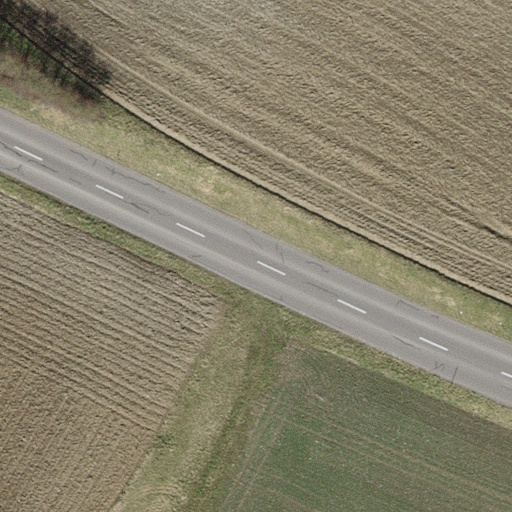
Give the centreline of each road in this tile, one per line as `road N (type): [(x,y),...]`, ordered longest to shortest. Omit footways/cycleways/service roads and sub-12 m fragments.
road 1 (tertiary): [(511,376),(342,306),(0,145)]
road 2 (track): [(342,306),(204,511)]
